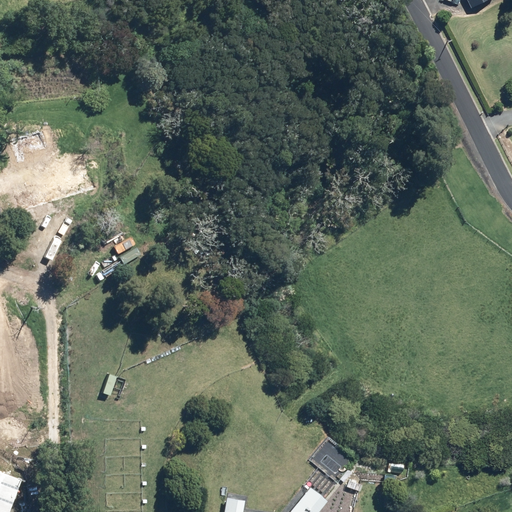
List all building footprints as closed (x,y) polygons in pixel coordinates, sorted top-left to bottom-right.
[(86,153),(8,173),(18,212),(96,193),(86,153)] [(99,233),(70,260),(70,277),(82,276),(111,246),(99,233)] [(428,378),(435,383),(445,366),(438,362),(428,378)] [(406,371),(402,379),(420,389),(424,382),(406,371)] [(354,460),(329,439),(312,459),(338,480),(354,460)] [(406,463),(388,461),(386,472),(405,474),(406,463)] [(429,464),(412,464),(412,472),(429,472),(429,464)] [(0,511),(3,511),(16,480),(0,473),(0,511)] [(237,511),(239,502),(224,500),(222,511),(314,511),(322,503),(308,491),(290,511),(237,511)]
